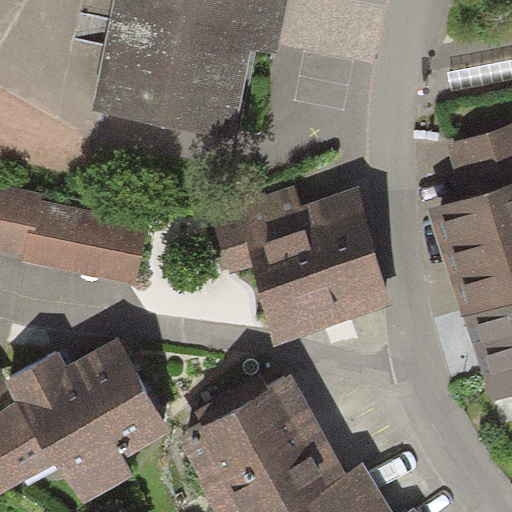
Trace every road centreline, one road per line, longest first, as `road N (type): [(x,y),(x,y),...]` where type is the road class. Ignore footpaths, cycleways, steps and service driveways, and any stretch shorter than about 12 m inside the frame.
road 1 (residential): [(404,354),(393,141),(411,0)]
road 2 (residential): [(503,511),(459,457),(404,354)]
